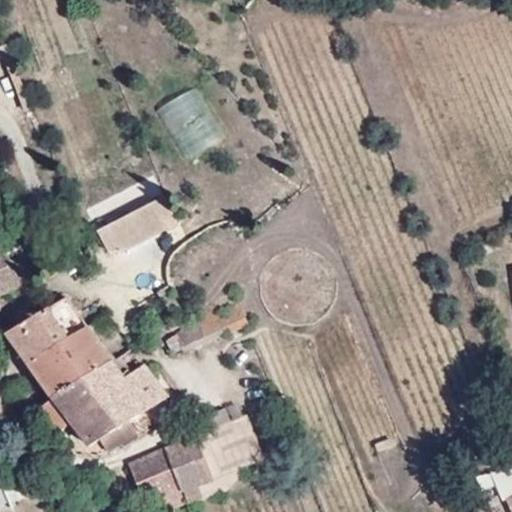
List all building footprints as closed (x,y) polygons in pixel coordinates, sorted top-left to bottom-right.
[(164,191),(96,217),(105,238),(115,234),(119,241),(162,222),(160,215),(173,209),(164,191)] [(511,221),(479,227),(485,266),(496,265),(499,284),(502,304),(511,302),(511,221)] [(496,265),(485,266),(487,285),(499,284),(496,265)] [(26,337),(79,309),(64,279),(3,309),(19,340),(26,337)] [(42,372),(98,345),(79,309),(26,337),(19,340),(28,359),(37,375),(42,372)] [(210,309),(197,309),(192,309),(153,332),(162,349),(204,327),(210,335),(219,322),(210,309)] [(111,372),(98,345),(42,372),(37,375),(52,402),(68,432),(78,427),(106,411),(137,395),(122,367),(111,372)] [(52,402),(37,375),(25,381),(40,409),(52,402)] [(216,468),(257,461),(247,404),(214,411),(220,443),(211,444),(216,468)] [(195,452),(174,410),(164,414),(96,448),(121,502),(140,492),(161,482),(157,470),(195,452)] [(113,424),(106,411),(78,427),(84,439),(113,424)] [(511,511),(511,460),(490,470),(509,511),(511,511)]
